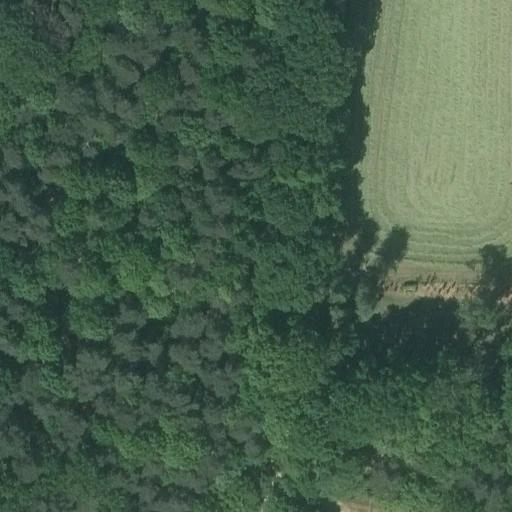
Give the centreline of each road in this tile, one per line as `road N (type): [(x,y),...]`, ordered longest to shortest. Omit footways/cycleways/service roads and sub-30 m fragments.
road 1 (track): [(336,0),(277,434)]
road 2 (track): [(153,511),(277,434)]
